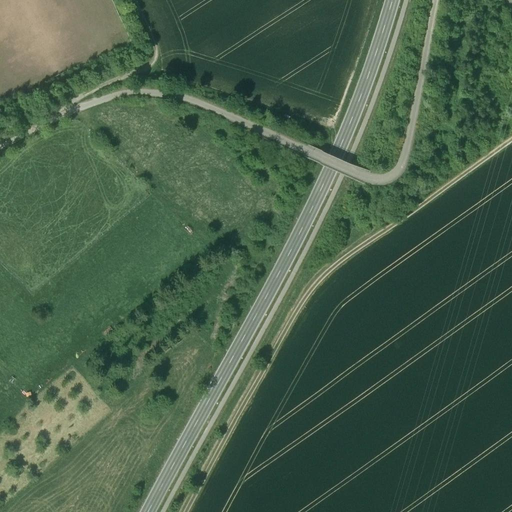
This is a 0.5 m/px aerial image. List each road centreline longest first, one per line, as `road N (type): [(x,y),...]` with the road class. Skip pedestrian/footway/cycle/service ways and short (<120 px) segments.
road 1 (track): [(0,149),(59,115),(162,94),(388,181),(405,160),(437,0)]
road 2 (secondary): [(147,511),(322,189),(393,0)]
road 3 (track): [(511,140),(324,276),(303,300),(187,511)]
road 4 (track): [(135,0),(158,54),(154,63),(59,115)]
